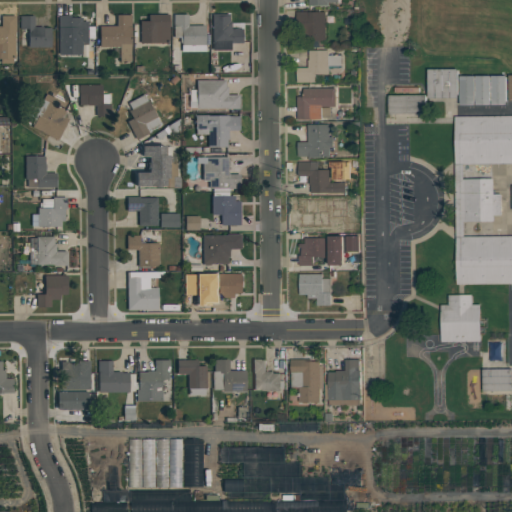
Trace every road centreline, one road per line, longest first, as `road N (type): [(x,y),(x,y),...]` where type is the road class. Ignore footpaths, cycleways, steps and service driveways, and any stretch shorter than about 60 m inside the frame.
road 1 (residential): [(377,323),(0,331)]
road 2 (residential): [(268,0),(271,330)]
road 3 (residential): [(33,331),(37,439),(60,511)]
road 4 (residential): [(93,163),(96,331)]
